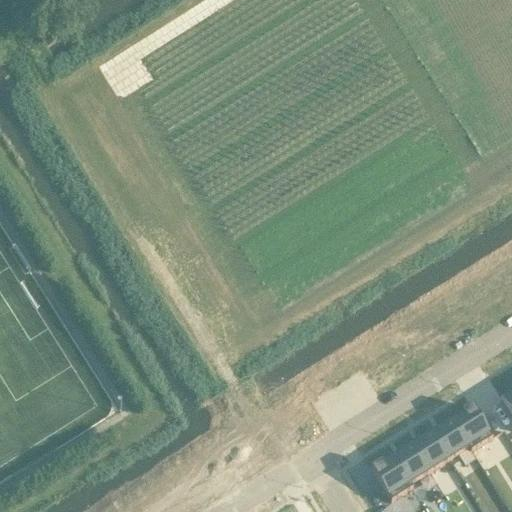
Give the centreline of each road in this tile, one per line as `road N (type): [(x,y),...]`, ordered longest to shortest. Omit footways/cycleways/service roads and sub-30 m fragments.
road 1 (residential): [(308,457),(511,328)]
road 2 (track): [(226,0),(123,64)]
